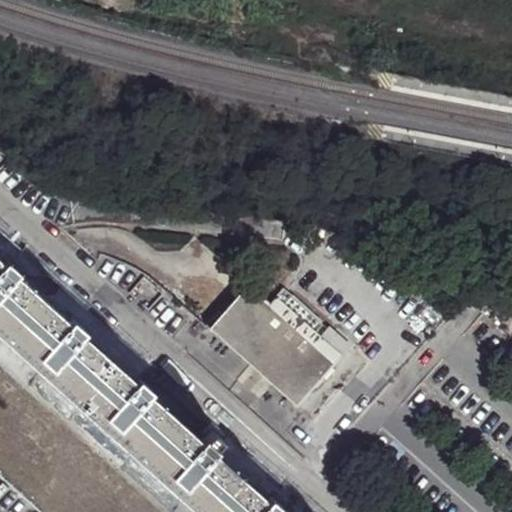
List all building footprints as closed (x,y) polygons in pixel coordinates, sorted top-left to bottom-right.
[(0,331),(11,341),(47,300),(13,271),(18,266),(4,254),(1,258),(0,256),(0,331)] [(223,319),(210,333),(291,406),(331,362),(266,305),(243,285),(219,313),(223,319)] [(266,305),(331,362),(345,346),(282,288),(266,305)] [(74,398),(110,357),(79,331),(85,325),(71,313),(67,318),(47,300),(11,341),(74,398)] [(203,324),(210,333),(223,319),(219,313),(216,311),(203,324)] [(139,457),(177,416),(146,389),(150,384),(137,373),(133,377),(110,357),(74,398),(139,457)] [(201,511),(219,511),(247,479),(212,448),(216,443),(214,441),(206,434),(203,431),(199,436),(177,416),(139,457),(201,511)] [(212,426),(206,434),(214,441),(220,435),(212,426)] [(283,511),(277,507),(281,502),(268,491),(265,494),(247,479),(219,511),(283,511)]
